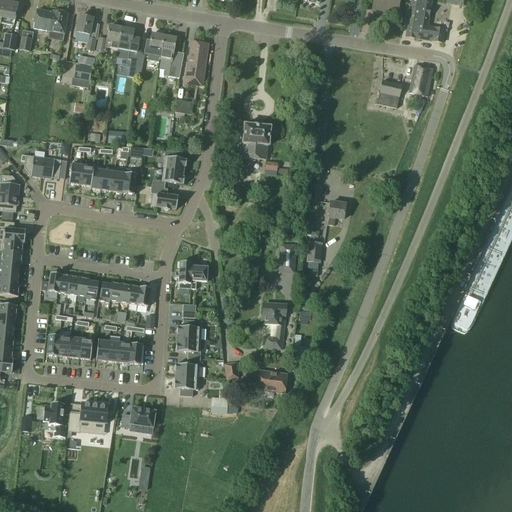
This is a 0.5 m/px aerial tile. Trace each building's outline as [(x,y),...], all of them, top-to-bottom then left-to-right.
[(373,0),(372,11),(397,15),(399,0),(373,0)] [(411,0),(408,26),(418,28),(419,24),(427,25),(431,2),(419,0),(411,0)] [(4,3),(0,24),(14,27),(18,5),(4,3)] [(33,29),(49,32),(52,14),(37,11),(33,29)] [(52,14),(49,32),(64,35),(68,15),(53,12),(52,14)] [(79,17),(76,33),(77,34),(76,39),(87,41),(84,55),(92,56),(95,41),(89,40),(93,19),(79,17)] [(408,26),(406,38),(442,44),(444,31),(427,28),(427,25),(419,24),(418,28),(408,26)] [(105,48),(117,50),(117,51),(121,28),(115,27),(115,28),(109,27),(106,42),(98,40),(95,56),(103,58),(105,48)] [(117,50),(115,59),(130,61),(129,68),(135,70),(134,79),(134,77),(135,75),(136,67),(139,54),(133,52),(133,53),(129,52),(130,46),(131,46),(133,31),(128,30),(128,29),(121,28),(117,51),(117,50)] [(147,56),(159,59),(163,37),(151,35),(147,56)] [(15,38),(5,36),(2,50),(12,52),(15,38)] [(164,36),(163,37),(159,59),(171,61),(168,77),(179,79),(182,62),(172,60),(176,40),(170,38),(170,37),(164,36)] [(22,38),(19,51),(29,53),(31,40),(22,38)] [(185,84),(201,87),(202,80),(203,80),(208,45),(191,42),(186,78),(185,84)] [(139,54),(136,67),(135,77),(140,78),(142,70),(145,55),(139,54)] [(88,59),(86,66),(93,68),(95,60),(88,59)] [(414,67),(408,94),(427,98),(433,71),(414,67)] [(74,80),(89,83),(91,70),(76,68),(74,80)] [(377,106),(396,110),(401,86),(382,82),(377,106)] [(413,111),(421,114),(425,102),(418,99),(413,111)] [(193,104),(178,101),(176,113),(191,116),(193,104)] [(244,126),(242,145),(243,145),(242,159),(266,162),(267,148),(269,148),(271,128),(244,126)] [(119,133),(109,132),(108,144),(114,145),(118,145),(119,133)] [(90,142),(100,143),(100,135),(91,134),(90,142)] [(141,157),(142,150),(129,149),(128,156),(141,158),(141,157)] [(185,168),(186,161),(177,160),(178,153),(165,152),(164,159),(165,159),(163,171),(183,173),(184,168),(185,168)] [(33,158),(25,157),(24,163),(25,163),(24,169),(30,177),(30,178),(31,178),(41,179),(44,159),(34,158),(34,157),(33,157),(33,158)] [(54,161),(44,159),(41,179),(51,180),(51,181),(52,181),(52,179),(58,180),(61,162),(54,161),(54,160),(54,161)] [(265,163),(265,171),(277,171),(277,162),(265,163)] [(72,165),(69,186),(69,185),(80,186),(82,167),(72,165)] [(380,166),(376,178),(390,183),(394,171),(380,166)] [(93,168),(83,167),(80,186),(90,188),(90,190),(90,191),(93,168)] [(94,168),(93,168),(90,191),(91,191),(91,190),(101,191),(104,172),(94,170),(94,168)] [(125,172),(115,171),(112,193),(123,194),(126,170),(125,170),(125,172)] [(137,172),(126,170),(123,194),(134,196),(137,172)] [(114,173),(104,172),(101,191),(112,193),(115,171),(114,171),(114,173)] [(183,173),(163,171),(161,182),(152,181),(151,188),(164,190),(165,183),(183,186),(184,178),(182,178),(183,173)] [(6,177),(0,176),(0,181),(0,194),(18,197),(19,187),(20,187),(20,186),(19,186),(12,178),(6,177)] [(318,203),(319,186),(311,185),(309,203),(318,203)] [(164,190),(151,188),(151,195),(152,195),(150,207),(162,209),(162,211),(169,212),(170,210),(176,211),(178,198),(163,196),(164,190)] [(17,207),(18,197),(0,194),(0,212),(16,214),(16,207),(18,207),(17,207)] [(328,218),(327,226),(334,227),(335,219),(343,220),(345,205),(330,203),(328,218)] [(12,224),(0,222),(0,242),(24,244),(25,232),(12,231),(12,224)] [(24,245),(24,244),(0,242),(0,252),(22,255),(23,245),(24,245)] [(323,244),(310,243),(308,262),(322,263),(323,244)] [(283,246),(282,263),(294,263),(295,246),(283,246)] [(0,258),(0,263),(21,266),(22,255),(0,252),(0,253),(1,253),(0,258)] [(21,266),(0,263),(0,274),(18,276),(19,266),(21,266)] [(192,264),(179,264),(177,290),(190,290),(191,267),(192,264)] [(191,267),(190,290),(196,291),(196,283),(207,283),(208,268),(191,267)] [(309,268),(309,276),(317,277),(318,268),(309,268)] [(18,276),(0,274),(0,285),(19,287),(17,286),(18,276)] [(57,294),(60,276),(50,274),(49,283),(48,292),(47,293),(57,294)] [(67,296),(69,278),(61,276),(60,276),(57,294),(58,294),(67,296)] [(76,297),(79,279),(69,278),(67,296),(76,297)] [(85,300),(88,281),(79,279),(76,297),(85,299),(85,300)] [(96,302),(98,284),(89,283),(89,281),(88,281),(85,300),(96,302)] [(111,286),(101,285),(99,303),(108,304),(111,284),(111,286)] [(118,304),(121,286),(111,284),(108,304),(109,304),(109,302),(118,304)] [(0,296),(18,298),(19,287),(0,285),(0,296)] [(128,305),(130,287),(121,286),(118,304),(128,305)] [(137,307),(140,288),(130,287),(128,305),(137,306),(137,307)] [(150,290),(140,288),(137,307),(147,308),(150,290)] [(0,316),(16,319),(17,307),(0,305),(0,316)] [(261,326),(271,326),(277,327),(276,338),(264,337),(263,350),(282,351),(283,339),(286,307),(263,305),(261,326)] [(124,322),(126,314),(118,312),(117,316),(121,317),(120,321),(124,322)] [(16,319),(0,316),(0,327),(13,329),(14,319),(16,319)] [(146,316),(146,329),(154,329),(154,317),(146,316)] [(201,342),(202,322),(183,321),(183,328),(177,328),(176,335),(178,335),(178,340),(201,342)] [(13,329),(0,327),(0,338),(14,340),(14,339),(12,339),(13,329)] [(59,338),(48,337),(46,357),(57,358),(59,338)] [(0,349),(13,351),(14,340),(0,338),(0,349)] [(70,339),(59,338),(57,358),(68,359),(70,339)] [(81,340),(70,339),(68,359),(79,360),(81,340)] [(92,341),(81,340),(79,360),(89,361),(89,362),(90,362),(92,341)] [(201,342),(178,340),(178,345),(176,345),(176,353),(187,353),(187,359),(188,359),(188,360),(200,360),(200,354),(201,342)] [(98,341),(96,362),(107,363),(109,343),(98,342),(98,341)] [(120,344),(109,343),(107,363),(118,364),(120,344)] [(131,345),(120,344),(118,364),(129,365),(131,345)] [(142,346),(131,345),(129,365),(140,366),(142,346)] [(300,347),(294,347),(292,361),(298,362),(300,347)] [(13,351),(0,349),(0,360),(13,362),(13,361),(12,361),(13,351)] [(175,365),(174,373),(176,373),(176,378),(199,379),(199,367),(200,367),(200,360),(188,360),(188,359),(187,359),(187,366),(175,365)] [(13,362),(0,360),(0,372),(12,374),(13,362)] [(237,364),(225,365),(224,365),(226,381),(239,379),(237,364)] [(257,391),(284,395),(284,394),(286,375),(259,372),(257,391)] [(198,392),(199,379),(176,378),(176,383),(174,383),(174,390),(179,391),(179,398),(192,398),(192,391),(198,392)] [(54,433),(53,438),(65,439),(66,428),(61,427),(64,406),(50,405),(50,408),(44,407),(42,423),(48,424),(48,426),(54,427),(54,431),(54,433)] [(82,405),(80,423),(106,426),(108,408),(82,405)] [(131,417),(123,416),(121,428),(130,429),(131,425),(152,429),(155,413),(132,410),(131,417)] [(31,419),(22,418),(21,432),(30,433),(31,419)] [(141,467),(138,489),(147,491),(150,468),(141,467)]
